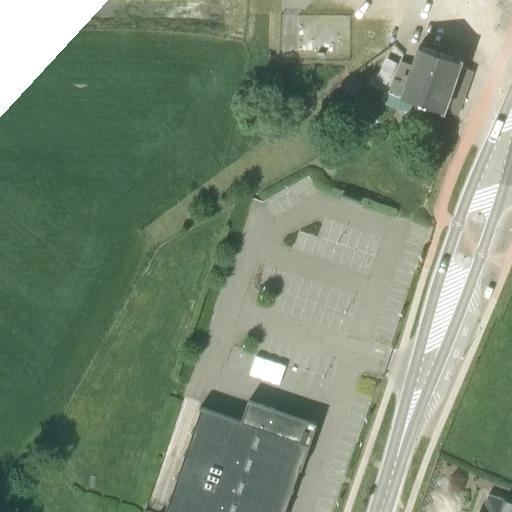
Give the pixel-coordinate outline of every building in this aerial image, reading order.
[(455,58),(418,45),(410,66),(400,62),(385,104),(408,112),(413,100),(457,115),(473,71),(459,66),(455,58)] [(355,137),(349,125),(327,136),(334,149),(355,137)] [(310,139),(319,156),(334,149),(327,136),(324,132),(310,139)] [(252,371),(281,380),(287,362),(258,353),(252,371)] [(241,421),(200,407),(164,511),(284,511),(299,469),(301,470),(317,423),(248,400),(241,421)] [(511,511),(511,502),(488,494),(481,511),(477,511),(472,510),(470,511),(511,511)]
